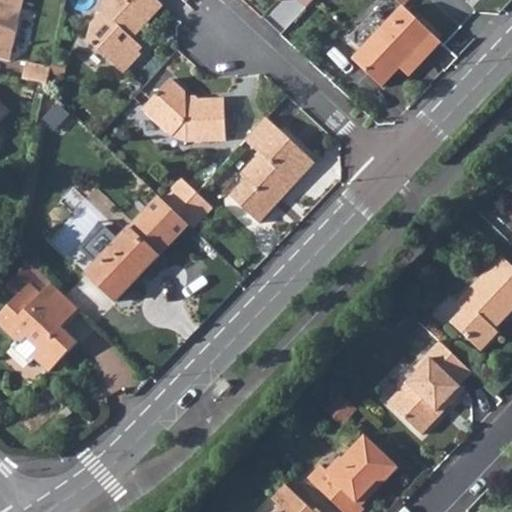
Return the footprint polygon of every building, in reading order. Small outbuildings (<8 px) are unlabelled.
[(23,0),(0,0),(0,54),(11,56),(23,0)] [(107,0),(104,4),(104,15),(92,26),(88,43),(124,77),(143,57),(134,48),(134,40),(164,7),(157,0),(107,0)] [(279,0),(295,0),(306,10),(314,0),(275,0),(278,2),(279,0)] [(392,18),(353,60),(381,85),(420,45),(427,51),(437,39),(403,7),(392,18)] [(28,59),(25,76),(48,82),(49,82),(52,82),(56,65),(52,64),(28,59)] [(173,79),(147,106),(159,120),(157,122),(174,138),(188,138),(188,143),(228,142),(226,100),(202,100),(200,105),(192,105),(188,101),(188,94),(173,79)] [(268,117),(247,141),(261,155),(242,176),(248,181),(232,197),(262,226),(278,209),(274,205),(281,197),(285,201),(318,166),(268,117)] [(184,179),(165,199),(180,214),(199,193),(184,179)] [(199,193),(180,214),(196,229),(215,209),(199,193)] [(160,194),(85,274),(115,303),(190,223),(180,214),(160,194)] [(511,267),(501,257),(456,304),(462,311),(450,323),(480,352),(498,334),(491,326),(498,319),(501,322),(511,311),(511,267)] [(22,300),(0,323),(0,326),(23,348),(30,341),(41,352),(34,358),(51,373),(79,344),(65,330),(81,311),(55,286),(43,299),(33,310),(22,300)] [(33,288),(22,300),(33,310),(43,299),(33,288)] [(471,373),(439,342),(415,368),(417,372),(388,403),(422,435),(440,416),(437,412),(445,402),(449,406),(462,391),(459,387),(471,373)] [(339,398),(325,412),(340,426),(353,412),(339,398)] [(437,412),(440,416),(449,406),(445,402),(437,412)] [(360,511),(364,508),(361,505),(357,500),(375,481),(381,485),(396,468),(364,436),(344,458),(341,455),(326,469),(321,464),(308,477),(344,511),(360,511)] [(357,500),(361,505),(381,485),(375,481),(357,500)] [(313,511),(285,485),(272,498),(279,506),(272,511),(313,511)]
